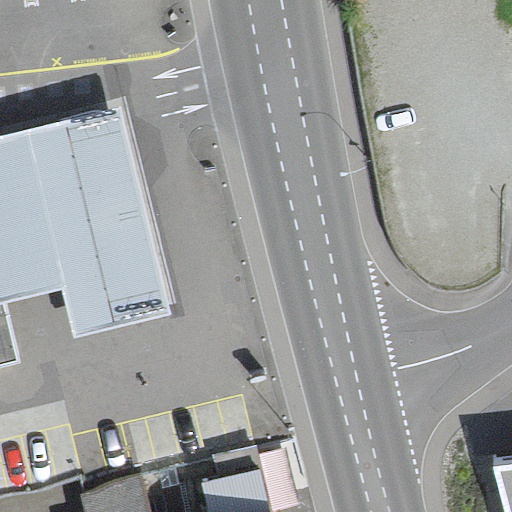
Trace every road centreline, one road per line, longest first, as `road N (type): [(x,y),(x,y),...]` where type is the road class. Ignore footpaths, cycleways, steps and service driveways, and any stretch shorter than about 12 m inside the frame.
road 1 (primary): [(267,0),(347,379)]
road 2 (residential): [(511,319),(465,351),(347,379)]
road 3 (primary): [(347,379),(383,511)]
